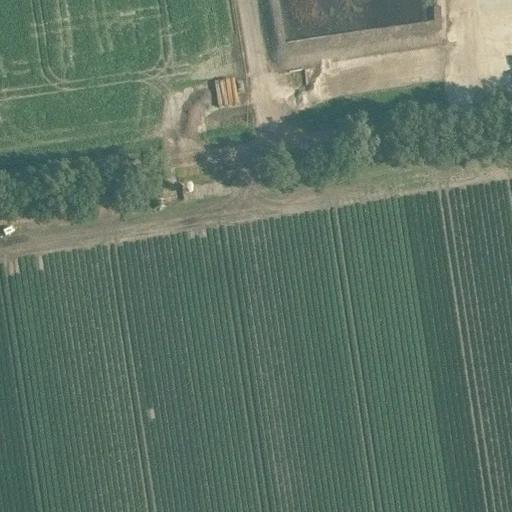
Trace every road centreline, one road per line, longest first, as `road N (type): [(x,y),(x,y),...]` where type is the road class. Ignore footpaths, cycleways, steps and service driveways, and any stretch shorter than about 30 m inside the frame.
road 1 (track): [(0,183),(511,102)]
road 2 (track): [(0,156),(187,128),(264,99)]
